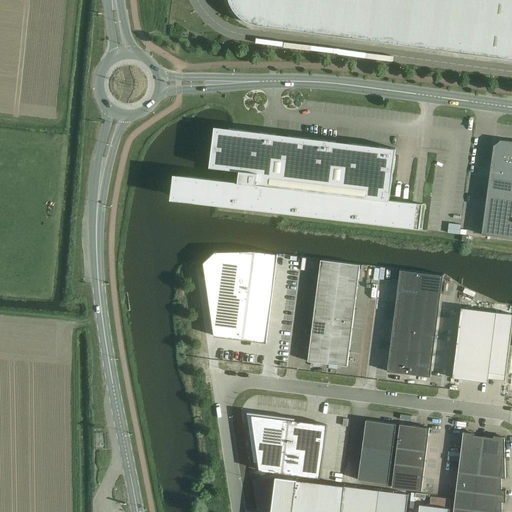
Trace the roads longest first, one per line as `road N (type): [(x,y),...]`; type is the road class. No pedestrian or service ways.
road 1 (residential): [(511,414),(238,380),(222,397),(238,511)]
road 2 (tertiary): [(136,511),(95,235),(118,113)]
road 3 (secondary): [(160,83),(308,81),(511,107)]
road 4 (unknown): [(369,396),(386,274)]
